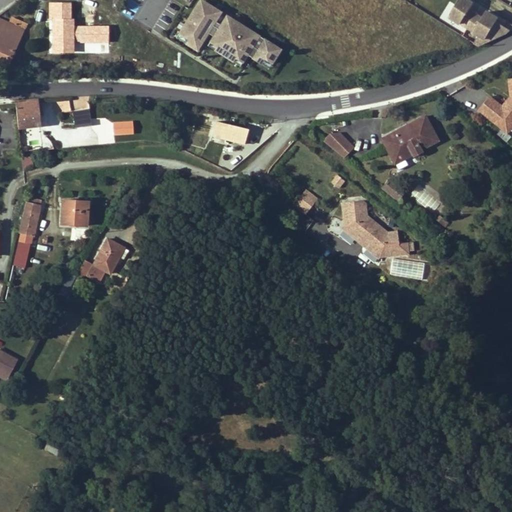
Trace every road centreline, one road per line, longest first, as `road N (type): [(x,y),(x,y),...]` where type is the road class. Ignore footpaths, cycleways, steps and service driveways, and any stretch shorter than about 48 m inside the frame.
road 1 (tertiary): [(0,91),(83,85),(301,99),(385,91),(442,73),(511,35)]
road 2 (unknown): [(244,181),(161,163),(23,177),(7,201),(0,271)]
road 3 (unknown): [(244,181),(354,252)]
